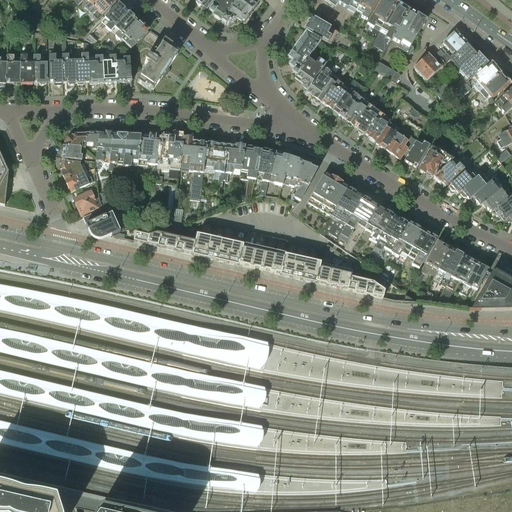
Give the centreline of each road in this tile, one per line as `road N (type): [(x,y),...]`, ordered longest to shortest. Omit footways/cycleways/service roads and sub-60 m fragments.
road 1 (primary): [(47,262),(373,337),(511,355)]
road 2 (primary): [(511,335),(376,321),(64,247)]
road 3 (residential): [(308,133),(164,113),(58,111)]
road 4 (residential): [(511,249),(308,133)]
